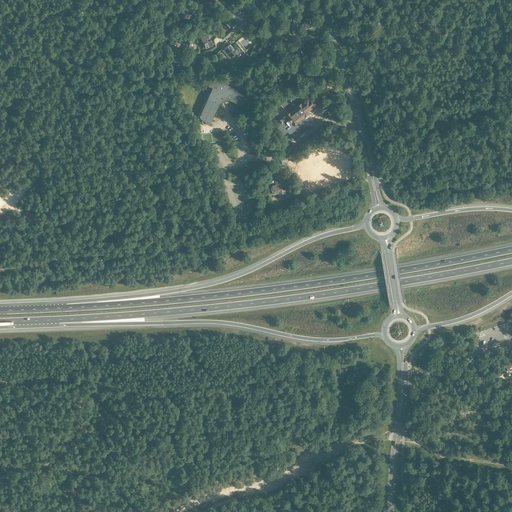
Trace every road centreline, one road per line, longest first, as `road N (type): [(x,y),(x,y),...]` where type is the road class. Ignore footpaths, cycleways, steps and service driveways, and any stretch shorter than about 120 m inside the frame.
road 1 (motorway): [(59,319),(333,293),(511,261)]
road 2 (motorway): [(511,249),(319,283),(67,307)]
road 3 (track): [(173,0),(155,38),(153,79),(235,236),(317,206),(362,177)]
road 4 (motorway): [(59,319),(225,324),(321,341),(384,335)]
road 5 (motorway): [(365,224),(230,278),(67,307)]
road 6 (track): [(79,446),(97,439),(168,447),(199,433),(209,439),(214,463),(254,461),(289,473)]
road 7 (track): [(0,480),(79,446),(74,495),(96,511)]
road 8 (secondary): [(383,207),(345,80)]
road 9 (secondary): [(345,80),(373,209)]
road 10 (track): [(186,511),(304,467)]
